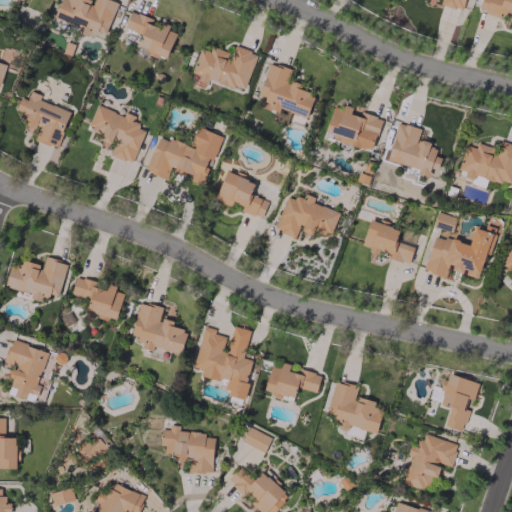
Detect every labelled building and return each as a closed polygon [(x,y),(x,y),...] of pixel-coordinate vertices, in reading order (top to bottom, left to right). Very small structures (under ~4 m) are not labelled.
[(116,2),(111,0),(92,0),(92,2),(85,0),(59,0),(53,18),(79,26),(77,33),(87,36),(89,30),(105,35),(116,2)] [(440,0),(439,4),(462,10),(464,0),(440,0)] [(511,21),(511,0),(480,0),(478,10),(499,17),(511,21)] [(174,32),(168,30),(169,25),(160,22),(129,12),(124,28),(141,33),(137,47),(167,56),(174,32)] [(199,48),(190,78),(206,83),(207,80),(233,88),(234,85),(244,88),(256,53),(232,46),(230,53),(211,47),(209,51),(199,48)] [(306,117),(313,95),(300,91),(301,85),(287,81),(291,69),(268,62),(258,98),(265,100),(263,107),(278,112),(279,109),(306,117)] [(70,111),(38,99),(40,94),(30,90),(26,99),(20,97),(15,109),(24,113),(20,125),(32,129),(34,125),(41,127),(36,140),(56,148),(70,111)] [(131,163),(145,128),(132,123),(135,116),(124,112),(123,115),(96,105),(87,128),(104,134),(99,146),(109,149),(108,154),(131,163)] [(342,109),(332,106),(323,137),(372,150),(380,118),(360,112),(359,116),(349,113),(351,107),(343,105),(342,109)] [(387,160),(419,168),(417,174),(428,176),(430,168),(437,170),(440,157),(434,156),(436,146),(416,141),(419,128),(396,122),(387,160)] [(145,171),(166,178),(169,169),(191,176),(189,180),(201,184),(209,159),(213,161),(221,135),(196,127),(190,146),(168,138),(168,140),(157,136),(145,171)] [(510,186),(511,178),(511,145),(501,142),(496,156),(490,154),(493,148),(476,142),(475,148),(465,145),(457,169),(465,172),(463,179),(483,186),(486,178),(510,186)] [(215,200),(231,205),(232,202),(245,206),(243,212),(261,218),(267,200),(250,195),(254,181),(224,171),(215,200)] [(286,195),(274,229),(295,237),(298,229),(311,234),(313,229),(330,235),(338,212),(312,202),(314,197),(303,193),(301,200),(286,195)] [(432,227),(451,231),(454,217),(435,212),(432,227)] [(413,246),(395,241),(398,229),(368,220),(360,247),(378,252),(377,254),(408,262),(413,246)] [(478,278),(493,227),(485,224),(483,230),(474,227),(468,245),(433,234),(423,270),(444,277),(447,269),(478,278)] [(511,237),(510,237),(500,268),(511,271),(511,237)] [(58,297),(66,262),(44,257),(42,265),(24,261),(23,267),(10,264),(4,287),(30,293),(29,298),(40,301),(41,294),(58,297)] [(122,293),(114,291),(115,286),(107,284),(75,277),(70,293),(89,298),(85,313),(115,320),(122,293)] [(180,354),(186,330),(172,327),(173,322),(158,318),(161,307),(138,302),(130,337),(143,340),(141,348),(152,351),(153,347),(180,354)] [(202,326),(194,366),(201,368),(199,376),(227,381),(225,395),(243,399),(251,359),(243,358),(248,329),(229,325),(227,336),(214,334),(215,329),(202,326)] [(46,351),(10,340),(3,363),(8,365),(5,375),(12,377),(10,385),(16,387),(13,395),(34,401),(39,384),(37,384),(46,351)] [(296,387),(316,392),(320,374),(298,368),(296,373),(287,371),(289,365),(271,360),(263,392),(282,397),(283,395),(294,397),(296,387)] [(477,382),(445,373),(441,389),(432,387),(429,399),(449,404),(443,425),(462,431),(468,410),(463,408),(466,399),(472,401),(477,382)] [(326,412),(333,413),(332,419),(339,420),(338,427),(347,430),(348,426),(376,432),(381,409),(373,407),(374,401),(354,397),(356,386),(333,381),(326,412)] [(0,467),(15,468),(16,437),(4,437),(4,417),(0,417),(0,467)] [(211,473),(213,437),(204,437),(205,432),(178,431),(179,425),(168,424),(168,429),(160,429),(159,445),(164,445),(163,454),(175,454),(175,458),(189,459),(188,471),(211,473)] [(240,443),(264,451),(270,436),(246,427),(240,443)] [(457,444),(422,433),(417,449),(412,448),(401,483),(425,491),(430,476),(436,478),(440,463),(450,466),(457,444)] [(273,511),(284,501),(279,496),(284,492),(261,471),(253,479),(239,466),(227,479),(262,511),(273,511)] [(137,511),(144,495),(112,483),(108,491),(100,488),(90,511),(137,511)] [(52,505),(73,500),(70,487),(49,492),(52,505)] [(0,511),(9,511),(10,503),(2,503),(2,488),(0,488),(0,511)] [(432,511),(395,501),(391,511),(432,511)]
